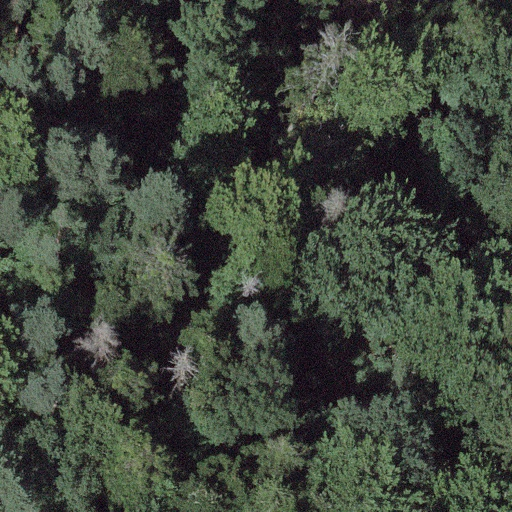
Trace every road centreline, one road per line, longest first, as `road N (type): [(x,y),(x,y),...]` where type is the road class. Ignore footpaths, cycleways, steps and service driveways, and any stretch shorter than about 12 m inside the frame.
road 1 (track): [(6,511),(53,425),(207,422),(501,511)]
road 2 (track): [(230,0),(494,184),(511,187)]
